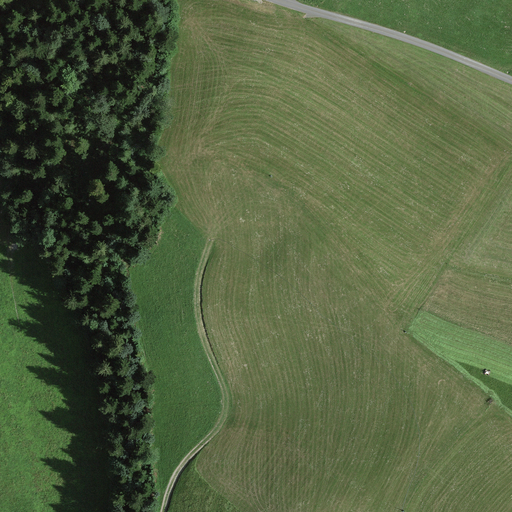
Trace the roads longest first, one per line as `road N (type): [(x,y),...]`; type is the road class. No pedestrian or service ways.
road 1 (track): [(207,247),(196,311),(226,395),(225,414),(179,472),(166,511)]
road 2 (unclassified): [(277,0),(511,81)]
